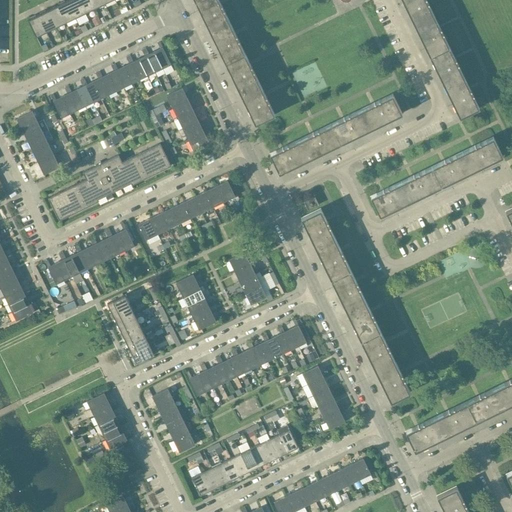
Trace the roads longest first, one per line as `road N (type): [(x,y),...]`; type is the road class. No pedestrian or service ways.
road 1 (residential): [(315,292),(120,388),(178,511)]
road 2 (residential): [(0,140),(51,242),(247,148)]
road 3 (residential): [(337,165),(434,111),(386,0)]
road 4 (residential): [(200,511),(382,426)]
road 5 (residential): [(0,89),(25,89),(179,14)]
road 6 (residential): [(477,185),(372,233),(337,165)]
road 7 (residential): [(247,148),(179,14)]
road 8 (residential): [(382,426),(315,292)]
